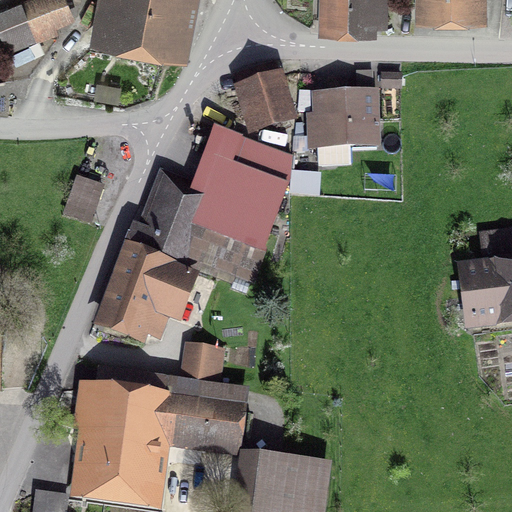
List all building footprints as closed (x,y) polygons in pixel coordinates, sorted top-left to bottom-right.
[(75,29),(64,0),(48,0),(0,18),(0,28),(9,53),(75,29)] [(201,0),(103,0),(96,47),(191,62),(201,0)] [(383,0),(327,0),(327,29),(383,30),(383,0)] [(418,0),(419,24),(490,24),(489,0),(418,0)] [(369,75),(358,76),(358,86),(369,85),(369,75)] [(277,76),(240,87),(252,128),(289,118),(277,76)] [(400,78),(382,78),(382,91),(400,91),(400,78)] [(299,91),(296,109),(307,110),(310,93),(299,91)] [(380,149),(378,98),(315,100),(316,151),(380,149)] [(271,186),(281,159),(243,146),(234,173),(271,186)] [(255,285),(278,227),(159,181),(101,332),(162,355),(172,328),(184,332),(209,267),(255,285)] [(485,268),(467,271),(476,334),(511,328),(511,231),(480,236),(485,268)] [(181,386),(219,393),(223,357),(186,352),(181,386)] [(219,393),(181,386),(105,377),(102,394),(83,391),(78,431),(84,431),(75,500),(160,511),(168,450),(238,459),(246,396),(219,393)] [(326,511),(332,470),(249,460),(242,511),(326,511)] [(63,511),(65,502),(36,498),(34,511),(63,511)]
